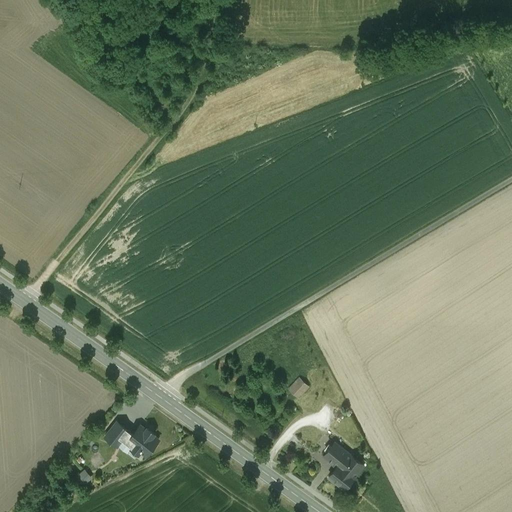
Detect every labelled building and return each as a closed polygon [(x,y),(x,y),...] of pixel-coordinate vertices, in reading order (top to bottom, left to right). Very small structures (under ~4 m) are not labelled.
[(300,377),(289,388),(298,397),(309,385),(300,377)] [(146,449),(156,437),(138,423),(131,432),(127,437),(137,444),(130,453),(140,461),(147,452),(148,453),(149,452),(146,449)] [(124,426),(112,440),(118,445),(130,430),(124,426)] [(130,430),(118,445),(130,453),(137,444),(127,437),(131,432),(130,430)] [(350,455),(335,442),(325,455),(330,459),(329,460),(334,464),(335,463),(338,465),(339,463),(342,466),(350,455)] [(350,455),(342,466),(355,476),(364,464),(351,454),(350,455)] [(342,466),(339,463),(338,465),(329,476),(345,488),(355,476),(342,466)] [(84,471),(75,479),(81,486),(90,478),(84,471)]
